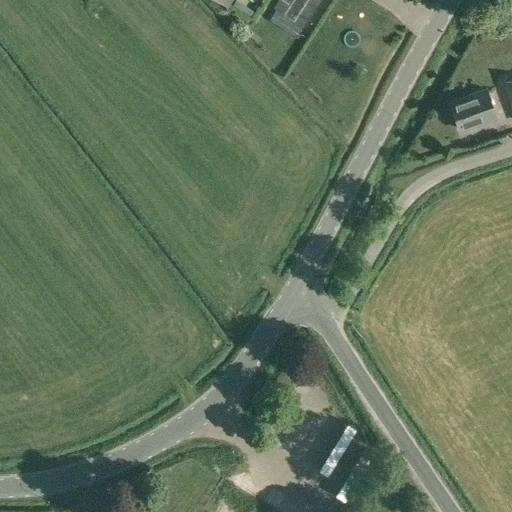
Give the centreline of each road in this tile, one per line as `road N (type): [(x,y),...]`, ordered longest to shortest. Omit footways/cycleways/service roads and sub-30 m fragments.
road 1 (unclassified): [(0,488),(92,471),(205,411),(298,282)]
road 2 (unclassified): [(298,282),(450,0)]
road 3 (unclassified): [(324,323),(408,195),(438,174),(511,150)]
road 4 (unclassified): [(451,511),(324,323)]
road 5 (unknown): [(205,411),(303,471),(324,493),(327,511)]
